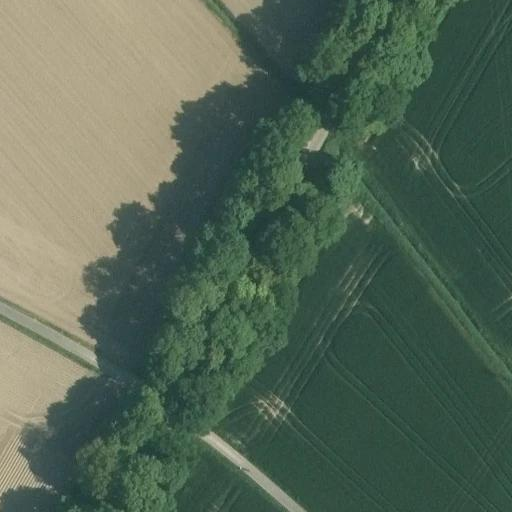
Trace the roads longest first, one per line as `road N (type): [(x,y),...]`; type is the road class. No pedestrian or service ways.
road 1 (track): [(170,407),(396,0)]
road 2 (track): [(170,407),(0,308)]
road 3 (track): [(170,407),(297,511)]
road 4 (track): [(110,511),(170,407)]
